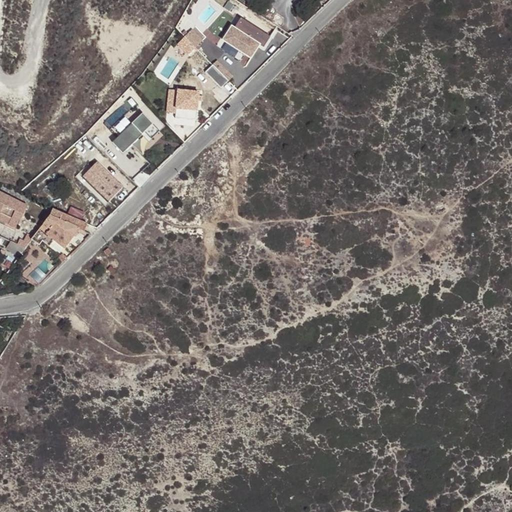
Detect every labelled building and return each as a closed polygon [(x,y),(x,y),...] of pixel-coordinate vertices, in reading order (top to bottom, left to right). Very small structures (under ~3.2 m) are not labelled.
[(240,21),(235,31),(231,29),(224,41),(251,55),(257,43),(263,47),(269,36),(240,21)] [(215,70),(206,78),(220,93),(229,84),(215,70)] [(175,119),(188,120),(196,121),(197,112),(199,94),(179,91),(175,119)] [(0,192),(0,220),(17,229),(28,207),(0,192)] [(83,230),(85,223),(53,210),(49,216),(58,219),(78,228),(83,230)] [(46,235),(58,219),(49,216),(32,239),(39,244),(40,242),(46,235)] [(63,248),(78,228),(58,219),(46,235),(54,241),(63,248)] [(48,248),(54,241),(46,235),(40,242),(48,248)] [(7,249),(18,257),(24,247),(11,241),(7,249)]
